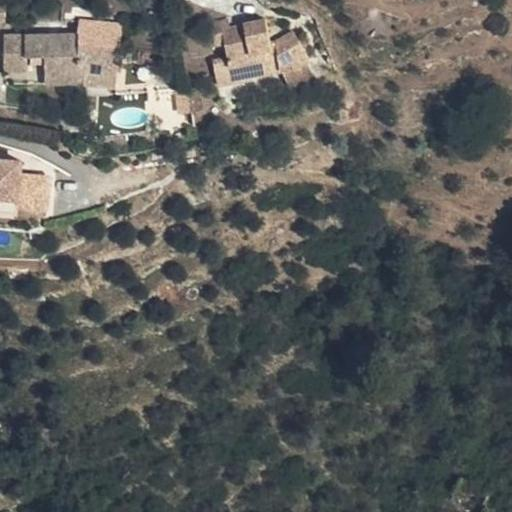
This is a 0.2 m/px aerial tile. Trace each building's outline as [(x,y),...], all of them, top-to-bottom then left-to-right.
[(289,72),(303,69),(305,69),(290,38),(264,43),(260,21),(222,27),(221,21),(204,24),(209,46),(218,44),(220,58),(207,61),(212,88),(249,81),(248,77),(276,72),(275,70),(286,68),(289,72)] [(78,37),(2,34),(1,69),(25,69),(25,57),(29,57),(30,80),(41,80),(41,86),(117,88),(123,28),(79,24),(78,37)] [(306,82),(303,69),(289,72),(286,68),(275,70),(276,72),(279,86),(306,82)] [(207,87),(185,91),(190,111),(210,106),(207,87)] [(26,148),(0,146),(0,182),(23,184),(26,148)]
